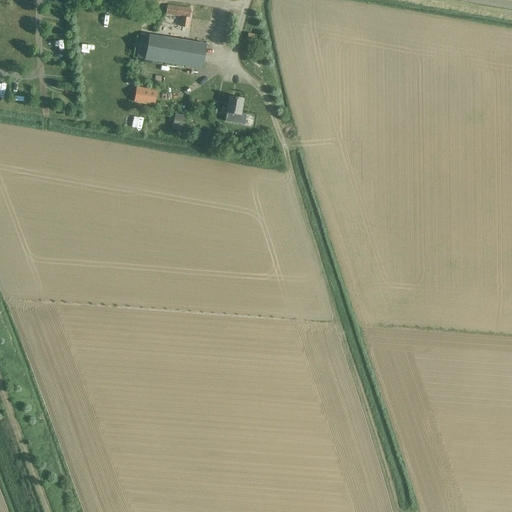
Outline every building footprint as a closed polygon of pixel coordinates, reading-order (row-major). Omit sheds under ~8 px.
[(189,17),(190,10),(166,6),(165,14),(183,17),(183,18),(182,17),(180,27),(187,28),(188,18),(187,18),(187,17),(189,17)] [(76,35),(90,35),(90,26),(76,26),(76,35)] [(138,58),(145,59),(144,60),(202,69),(205,44),(148,36),(141,35),(138,58)] [(80,67),(90,65),(88,56),(78,58),(80,67)] [(156,91),(142,89),(140,104),(154,106),(156,91)] [(83,102),(92,101),(91,91),(82,93),(83,102)] [(229,96),(227,113),(226,122),(244,125),(246,115),(241,114),(243,99),(229,96)] [(129,116),(130,128),(137,128),(136,115),(129,116)] [(176,115),(173,128),(183,130),(185,116),(176,115)]
